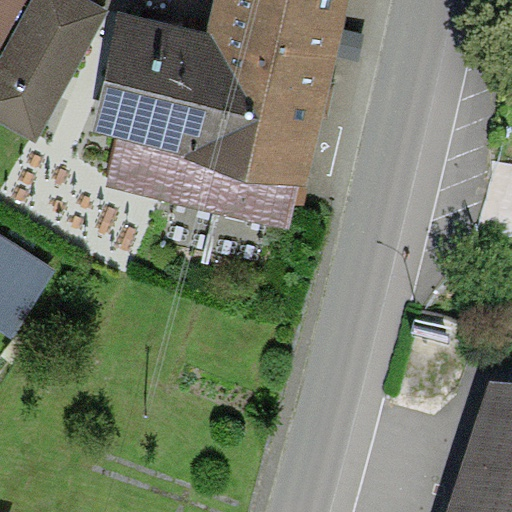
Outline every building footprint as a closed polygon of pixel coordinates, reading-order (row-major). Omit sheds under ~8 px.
[(0,0),(0,36),(20,0),(0,0)] [(0,113),(32,130),(98,2),(94,0),(38,0),(0,73),(0,113)] [(218,0),(213,26),(116,5),(90,120),(126,128),(114,180),(177,195),(215,203),(295,221),(345,0),(218,0)] [(511,236),(511,164),(497,160),(479,228),(511,236)] [(125,267),(153,217),(50,161),(23,211),(125,267)] [(177,195),(169,230),(206,239),(215,203),(177,195)] [(511,511),(511,395),(492,389),(451,511),(511,511)]
